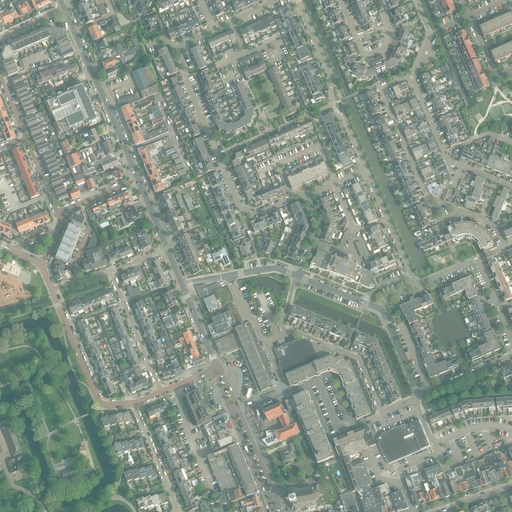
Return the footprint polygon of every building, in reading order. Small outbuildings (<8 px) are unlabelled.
[(40,0),(39,1),(40,3),(35,5),(33,0),(27,0),(32,10),(37,8),(42,6),(46,5),(50,3),(51,2),(49,0),(40,0)] [(132,0),(128,2),(130,7),(134,6),(136,5),(137,7),(140,14),(146,11),(143,4),(142,1),(143,1),(142,0),(131,0),(132,0)] [(165,0),(163,0),(160,1),(164,10),(169,7),(165,0)] [(236,0),(237,1),(241,9),(246,7),(242,0),(236,0)] [(324,9),(325,12),(332,9),(331,7),(336,4),(335,2),(334,2),(332,0),(331,0),(323,4),(325,9),(324,9)] [(398,3),(396,0),(387,4),(384,6),(386,11),(398,6),(397,4),(398,3)] [(451,0),(449,0),(439,5),(441,10),(452,5),(451,3),(452,3),(451,0)] [(27,1),(22,4),(21,4),(26,13),(28,13),(30,13),(31,12),(32,11),(28,3),(27,3),(27,1)] [(158,12),(164,10),(160,1),(155,4),(158,12)] [(235,12),(241,9),(237,1),(232,3),(235,12)] [(24,14),(26,13),(21,4),(22,4),(21,2),(17,3),(19,7),(17,8),(21,16),(22,16),(24,16),(24,14)] [(224,7),(221,2),(211,7),(213,12),(222,8),(224,7)] [(11,11),(9,12),(13,20),(18,17),(11,3),(8,5),(11,11)] [(355,10),(355,12),(364,8),(362,3),(352,7),(353,11),(355,10)] [(78,7),(81,13),(89,10),(87,4),(78,7)] [(279,9),(282,17),(290,13),(288,8),(290,8),(288,5),(279,9)] [(452,5),(441,10),(444,16),(449,13),(449,14),(453,13),(452,12),(455,10),(454,7),(453,7),(452,5)] [(393,17),(394,20),(405,15),(402,8),(401,7),(394,10),(395,12),(391,15),(392,17),(393,17)] [(3,11),(8,22),(9,23),(14,21),(13,20),(9,12),(8,8),(3,11)] [(224,13),(222,8),(213,12),(216,17),(224,13)] [(355,14),(356,18),(366,13),(364,8),(355,12),(356,14),(355,14)] [(328,15),(330,20),(340,16),(339,13),(340,13),(338,10),(334,12),(332,9),(325,12),(327,15),(328,15)] [(81,13),(83,19),(91,15),(89,10),(81,13)] [(0,17),(3,23),(3,24),(8,22),(3,11),(0,12),(0,17)] [(155,29),(153,23),(158,21),(154,12),(146,15),(148,19),(143,21),(145,26),(146,26),(148,32),(155,29)] [(359,21),(360,22),(369,18),(370,18),(371,17),(368,12),(366,13),(356,18),(358,21),(359,21)] [(485,24),(479,27),(484,37),(490,35),(491,37),(495,35),(494,33),(506,27),(507,30),(511,27),(511,25),(511,24),(511,12),(506,15),(505,13),(500,15),(501,17),(490,22),(489,20),(484,22),(485,24)] [(282,17),(284,22),(293,18),(290,13),(282,17)] [(94,21),(91,15),(83,19),(86,25),(94,21)] [(400,23),(401,26),(408,23),(405,15),(394,20),(395,22),(394,23),(395,26),(400,23)] [(272,16),(267,19),(270,28),(272,27),(272,28),(276,26),(272,16)] [(331,26),(333,29),(340,26),(338,23),(343,21),(342,18),(341,19),(340,16),(330,20),(332,25),(331,26)] [(362,25),(363,27),(373,23),(375,22),(372,17),(370,18),(369,18),(360,22),(361,26),(362,25)] [(294,20),(293,18),(284,22),(287,28),(297,23),(295,19),(294,20)] [(197,19),(192,21),(196,29),(201,27),(197,19)] [(269,28),(270,28),(267,19),(261,21),(265,31),(269,29),(269,28)] [(192,21),(187,23),(191,31),(196,29),(192,21)] [(262,32),(265,31),(261,21),(256,23),(260,32),(261,32),(262,32)] [(187,23),(182,25),(186,33),(191,31),(187,23)] [(258,33),(260,32),(256,23),(251,26),(255,35),(259,34),(258,33)] [(298,27),(297,23),(287,28),(289,33),(298,29),(297,28),(298,27)] [(374,24),(373,23),(363,27),(365,31),(366,30),(367,32),(371,30),(372,31),(378,28),(377,25),(375,24),(374,24)] [(401,33),(400,36),(410,40),(412,34),(409,33),(411,29),(408,23),(401,26),(403,29),(402,31),(401,30),(400,33),(401,33)] [(182,25),(177,27),(181,35),(186,33),(182,25)] [(88,30),(91,37),(100,33),(99,30),(98,30),(96,26),(88,30)] [(251,37),(255,35),(251,26),(245,28),(249,37),(251,36),(251,37)] [(335,31),(337,37),(347,32),(346,30),(347,29),(346,26),(341,29),(340,26),(333,29),(334,32),(335,31)] [(177,27),(172,29),(176,38),(181,35),(177,27)] [(3,53),(2,56),(4,62),(3,63),(8,77),(18,73),(12,59),(12,57),(17,59),(18,57),(13,55),(14,54),(51,38),(52,39),(50,43),(53,44),(55,40),(56,40),(64,59),(73,55),(65,37),(64,37),(61,31),(58,30),(56,29),(53,28),(47,30),(46,29),(10,44),(11,46),(5,48),(4,51),(3,53)] [(247,38),(249,37),(245,28),(240,30),(244,40),(248,38),(247,38)] [(171,40),(176,38),(172,29),(167,32),(171,40)] [(289,33),(291,39),(300,35),(298,29),(289,33)] [(227,33),(230,40),(231,42),(236,39),(232,30),(227,33)] [(454,32),(452,34),(455,42),(466,37),(465,35),(466,34),(465,31),(462,32),(461,32),(458,33),(458,34),(456,35),(454,32)] [(103,32),(100,33),(91,37),(92,38),(91,38),(92,40),(93,40),(93,41),(101,38),(101,36),(104,34),(103,32)] [(339,42),(340,45),(347,42),(346,40),(350,37),(349,35),(348,35),(347,32),(337,37),(340,42),(339,42)] [(225,42),(222,35),(217,37),(220,44),(225,42)] [(301,37),(300,35),(291,39),(294,44),(304,40),(302,36),(301,37)] [(401,43),(400,46),(407,49),(409,46),(407,45),(410,40),(400,36),(399,39),(398,39),(396,41),(401,43)] [(466,37),(455,42),(457,47),(458,47),(470,42),(468,38),(467,39),(466,37)] [(215,46),(212,39),(207,41),(210,48),(215,46)] [(511,39),(511,40),(511,42),(501,47),(500,45),(495,47),(496,49),(490,52),(495,63),(501,60),(502,62),(507,60),(506,58),(511,55),(511,39)] [(97,51),(108,46),(107,43),(105,44),(103,40),(94,44),(94,45),(94,47),(95,47),(95,48),(96,47),(97,51)] [(305,44),(304,40),(294,44),(296,50),(298,49),(305,46),(304,44),(305,44)] [(348,45),(347,42),(340,45),(341,48),(342,48),(345,53),(354,49),(353,46),(354,46),(353,43),(348,45)] [(470,42),(458,47),(460,52),(471,47),(470,45),(471,45),(470,42)] [(193,55),(200,52),(202,51),(200,46),(191,50),(193,55)] [(296,50),(299,55),(307,51),(305,46),(298,49),(296,50)] [(394,50),(393,53),(403,57),(405,52),(406,52),(407,49),(400,46),(399,49),(394,47),(393,50),(394,50)] [(471,47),(460,52),(462,57),(474,52),(473,49),(472,49),(471,47)] [(126,62),(142,55),(139,48),(123,55),(126,62)] [(162,56),(169,53),(166,48),(157,51),(160,57),(162,56)] [(102,61),(111,56),(108,49),(97,54),(99,57),(100,57),(102,61)] [(355,52),(354,49),(345,53),(346,57),(344,58),(344,60),(346,64),(353,61),(356,60),(354,55),(358,54),(356,51),(355,52)] [(309,56),(307,51),(299,55),(302,63),(312,59),(311,56),(309,56)] [(474,52),(462,57),(465,63),(475,58),(474,56),(475,55),(474,53),(474,52)] [(390,60),(388,61),(391,68),(396,66),(398,61),(401,62),(403,57),(393,53),(392,56),(391,55),(390,58),(391,59),(390,60)] [(379,58),(377,59),(381,69),(386,67),(388,70),(391,68),(388,61),(385,63),(382,56),(379,57),(379,58)] [(109,60),(102,63),(102,64),(105,71),(112,67),(114,66),(115,64),(113,60),(111,59),(109,60)] [(374,67),(371,69),(374,76),(377,74),(376,71),(381,69),(377,59),(374,60),(374,59),(371,61),(374,67)] [(65,67),(64,65),(68,75),(78,71),(74,60),(69,62),(70,66),(65,67)] [(476,60),(466,65),(468,71),(480,65),(479,64),(478,62),(477,63),(476,60)] [(204,61),(197,64),(199,70),(206,67),(204,61)] [(263,61),(257,63),(258,65),(261,72),(267,70),(263,61)] [(354,64),(353,61),(346,64),(348,70),(353,72),(352,75),(357,77),(361,67),(358,66),(359,65),(356,64),(356,65),(354,64)] [(173,62),(166,65),(168,70),(175,67),(173,62)] [(299,66),(302,74),(311,70),(309,65),(310,65),(309,62),(299,66)] [(64,65),(59,67),(63,77),(68,75),(64,65)] [(480,65),(468,71),(470,76),(481,71),(480,69),(481,68),(480,67),(480,65)] [(122,106),(122,108),(132,104),(147,98),(153,95),(160,93),(149,66),(142,69),(141,67),(132,71),(140,92),(130,96),(130,97),(118,101),(120,107),(122,106)] [(59,67),(54,69),(58,78),(63,77),(59,67)] [(175,67),(168,70),(170,76),(177,73),(175,67)] [(248,67),(242,70),(246,78),(252,76),(249,69),(248,67)] [(270,76),(277,73),(279,73),(277,67),(268,71),(270,76)] [(364,68),(361,67),(357,77),(363,79),(364,76),(368,78),(374,76),(371,69),(368,70),(367,69),(367,68),(364,67),(364,68)] [(198,75),(200,80),(208,76),(209,77),(212,76),(211,74),(208,75),(206,72),(208,71),(207,68),(201,71),(202,73),(198,75)] [(54,69),(49,71),(53,80),(58,78),(54,69)] [(116,75),(119,74),(118,70),(115,71),(114,69),(106,73),(108,79),(112,77),(114,78),(116,77),(116,76),(117,76),(116,75)] [(312,72),(311,70),(302,74),(305,79),(315,75),(313,71),(312,72)] [(49,71),(44,72),(47,82),(53,80),(49,71)] [(481,71),(470,76),(473,81),(485,76),(484,74),(483,72),(482,73),(481,71)] [(428,73),(420,76),(421,78),(421,79),(422,82),(431,78),(431,79),(433,78),(432,76),(431,72),(428,73)] [(40,84),(43,83),(40,74),(32,77),(36,88),(41,86),(40,84)] [(316,79),(315,75),(305,79),(307,85),(316,81),(315,79),(316,79)] [(431,78),(422,82),(424,85),(425,87),(435,82),(434,78),(436,77),(435,75),(432,76),(433,78),(431,79),(431,78)] [(169,85),(166,86),(167,88),(170,87),(170,86),(178,83),(176,78),(175,78),(174,76),(167,79),(169,85)] [(200,80),(202,84),(210,81),(209,77),(208,76),(200,80)] [(485,76),(473,81),(475,86),(486,81),(485,79),(486,79),(485,77),(485,76)] [(12,81),(14,85),(23,81),(21,77),(12,81)] [(14,85),(15,90),(25,86),(23,81),(14,85)] [(202,84),(204,89),(212,86),(213,87),(216,86),(215,84),(212,85),(210,81),(202,84)] [(316,83),(316,81),(307,85),(310,90),(319,86),(318,82),(316,83)] [(486,81),(475,86),(477,92),(482,89),(483,90),(486,89),(486,88),(489,86),(488,83),(487,83),(486,81)] [(48,101),(44,102),(50,115),(52,114),(56,123),(54,124),(56,130),(59,136),(63,134),(63,136),(67,135),(66,133),(69,132),(70,133),(76,130),(76,129),(82,126),(83,127),(87,126),(86,126),(89,125),(89,127),(97,123),(96,123),(101,121),(99,117),(100,116),(97,110),(96,110),(94,106),(93,107),(89,98),(90,97),(89,93),(90,93),(87,86),(85,87),(83,82),(79,84),(80,84),(73,87),(73,89),(71,90),(71,89),(67,91),(68,92),(61,95),(61,93),(54,96),(55,98),(51,99),(51,98),(47,99),(48,101)] [(435,82),(425,87),(426,88),(425,88),(427,92),(435,88),(435,89),(438,88),(437,86),(435,82)] [(170,86),(170,87),(172,91),(180,87),(178,83),(170,86)] [(400,85),(397,86),(402,98),(407,96),(405,90),(408,89),(410,88),(410,86),(407,87),(405,83),(402,84),(400,85)] [(232,88),(234,93),(244,89),(242,84),(232,88)] [(15,90),(17,94),(27,90),(25,86),(15,90)] [(214,91),(213,87),(212,86),(204,89),(206,94),(211,92),(214,91)] [(321,90),(319,86),(310,90),(312,96),(320,92),(320,90),(321,90)] [(398,100),(402,98),(397,86),(395,87),(392,88),(393,88),(389,90),(391,94),(389,95),(389,97),(392,96),(395,94),(398,100)] [(173,95),(170,96),(171,98),(174,97),(174,96),(182,92),(180,87),(172,91),(173,95)] [(435,88),(427,92),(428,95),(429,96),(437,93),(439,92),(438,88),(435,89),(435,88)] [(236,97),(234,97),(235,99),(238,98),(238,97),(246,94),(244,89),(234,93),(236,97)] [(17,94),(19,99),(29,95),(27,90),(17,94)] [(174,96),(174,97),(176,100),(184,97),(182,92),(174,96)] [(213,95),(211,92),(206,94),(203,95),(205,100),(213,96),(213,98),(216,96),(215,94),(213,95)] [(323,97),(320,92),(312,96),(315,104),(321,101),(320,98),(323,97)] [(363,95),(366,101),(379,95),(378,93),(373,95),(372,92),(363,95)] [(437,93),(429,96),(430,98),(431,102),(439,98),(440,99),(442,98),(441,96),(439,92),(437,93)] [(238,98),(240,102),(248,98),(246,94),(238,97),(238,98)] [(19,99),(21,103),(30,99),(29,95),(19,99)] [(380,97),(379,95),(366,101),(365,101),(365,102),(365,103),(366,105),(367,105),(367,106),(368,106),(377,102),(375,99),(380,97)] [(410,101),(405,103),(407,108),(418,103),(417,101),(418,101),(417,98),(416,98),(415,95),(411,97),(410,95),(408,95),(409,98),(410,101)] [(205,100),(207,105),(215,101),(213,98),(213,96),(205,100)] [(177,104),(174,105),(175,107),(178,106),(178,105),(186,101),(184,97),(176,100),(177,104)] [(439,98),(431,102),(432,105),(433,105),(433,106),(441,103),(444,102),(446,101),(444,97),(442,98),(440,99),(439,98)] [(250,103),(248,98),(240,102),(241,106),(242,107),(250,103)] [(21,103),(23,108),(32,104),(30,99),(21,103)] [(207,105),(209,109),(217,106),(217,107),(220,106),(219,104),(217,100),(215,101),(207,105)] [(395,111),(396,113),(407,108),(405,103),(399,106),(398,102),(397,100),(395,101),(396,104),(392,105),(394,108),(393,109),(394,111),(395,111)] [(178,106),(180,110),(188,106),(186,101),(178,105),(178,106)] [(378,106),(377,102),(368,106),(370,111),(383,106),(382,104),(378,106)] [(441,103),(433,106),(434,108),(435,111),(444,108),(444,109),(446,108),(445,106),(444,102),(441,103)] [(241,106),(238,107),(239,109),(242,108),(244,111),(252,108),(250,103),(242,107),(241,106)] [(419,106),(418,103),(407,108),(409,113),(414,111),(416,114),(417,116),(419,115),(418,113),(422,111),(420,108),(421,108),(420,105),(419,106)] [(23,108),(25,112),(34,108),(32,104),(23,108)] [(121,108),(123,114),(134,109),(132,104),(122,108),(121,108)] [(157,106),(155,107),(148,109),(151,116),(154,114),(160,112),(158,105),(157,106)] [(179,114),(178,114),(179,117),(182,115),(182,114),(190,111),(188,106),(180,110),(178,110),(179,114)] [(209,109),(211,114),(219,111),(217,107),(217,106),(209,109)] [(244,111),(245,114),(252,111),(252,110),(256,108),(255,106),(252,108),(244,111)] [(384,107),(383,106),(370,111),(373,117),(381,113),(380,109),(384,107)] [(294,107),(292,108),(285,111),(287,116),(296,112),(294,107)] [(36,112),(34,108),(25,112),(26,116),(36,112)] [(403,119),(404,122),(406,121),(405,119),(404,115),(409,113),(407,108),(396,113),(397,116),(396,116),(397,118),(398,118),(399,121),(403,119)] [(444,108),(435,111),(437,115),(437,114),(438,116),(446,113),(448,112),(446,108),(444,109),(444,108)] [(123,114),(125,119),(137,114),(134,109),(123,114)] [(182,114),(182,115),(184,119),(192,116),(190,111),(182,114)] [(211,114),(213,119),(221,115),(221,116),(224,115),(223,113),(220,114),(219,111),(211,114)] [(320,115),(324,123),(332,119),(330,114),(327,115),(326,112),(320,115)] [(125,119),(127,125),(139,120),(142,119),(141,116),(138,117),(137,114),(125,119)] [(34,115),(27,118),(25,119),(27,124),(36,120),(34,115)] [(213,119),(215,123),(223,120),(221,116),(221,115),(213,119)] [(234,115),(233,116),(239,129),(244,127),(240,119),(237,121),(234,115)] [(374,119),(376,124),(389,119),(388,117),(384,119),(382,115),(374,119)] [(420,118),(419,115),(417,116),(418,119),(419,122),(414,124),(416,129),(427,124),(426,122),(427,122),(426,119),(425,119),(424,116),(420,118)] [(439,119),(441,124),(448,121),(449,122),(451,121),(450,119),(448,115),(439,119)] [(185,123),(182,124),(183,126),(186,125),(186,124),(194,120),(192,116),(184,119),(185,123)] [(235,122),(231,123),(234,131),(239,129),(233,116),(232,116),(235,122)] [(164,122),(162,117),(150,121),(152,126),(159,124),(164,122)] [(0,121),(0,126),(1,126),(10,123),(8,118),(0,121)] [(324,123),(326,128),(334,124),(332,119),(324,123)] [(390,121),(389,119),(376,124),(378,130),(387,126),(386,122),(390,121)] [(27,124),(28,128),(38,124),(36,120),(27,124)] [(127,125),(130,130),(138,126),(141,125),(139,120),(127,125)] [(186,124),(186,125),(188,128),(196,125),(194,120),(186,124)] [(310,120),(305,123),(309,131),(313,129),(310,120)] [(404,132),(405,134),(416,129),(414,124),(409,127),(407,124),(406,121),(404,122),(405,124),(401,126),(403,129),(402,130),(403,132),(404,132)] [(10,123),(1,126),(2,131),(12,127),(10,123)] [(236,135),(234,131),(231,123),(228,125),(231,132),(232,131),(234,136),(236,135)] [(309,133),(309,131),(305,123),(300,125),(305,135),(309,133)] [(28,128),(29,130),(30,132),(40,129),(38,124),(28,128)] [(335,126),(334,124),(326,128),(328,134),(338,129),(337,125),(335,126)] [(428,127),(427,124),(416,129),(418,134),(424,131),(425,135),(426,137),(428,136),(427,134),(431,132),(429,129),(430,129),(429,126),(428,127)] [(189,132),(186,133),(187,135),(190,134),(190,133),(198,130),(196,125),(188,128),(189,132)] [(300,137),(305,135),(300,125),(295,127),(299,135),(300,137)] [(130,130),(132,135),(145,129),(144,127),(142,128),(139,129),(138,126),(130,130)] [(389,129),(387,126),(378,130),(381,135),(394,129),(393,127),(389,129)] [(2,131),(1,131),(3,136),(4,136),(13,132),(12,127),(2,131)] [(294,137),(299,135),(295,127),(291,129),(294,137)] [(30,132),(31,135),(32,137),(42,133),(40,129),(30,132)] [(146,132),(145,129),(132,135),(134,140),(142,137),(141,134),(146,132)] [(291,129),(286,131),(290,139),(294,137),(291,129)] [(340,133),(338,129),(328,134),(331,139),(339,135),(338,134),(340,133)] [(394,131),(394,129),(381,135),(383,140),(391,136),(390,133),(394,131)] [(412,140),(413,143),(415,142),(414,139),(413,136),(418,134),(416,129),(405,134),(406,137),(405,137),(406,139),(407,139),(408,142),(412,140)] [(82,140),(83,141),(97,136),(94,130),(87,133),(83,135),(83,136),(83,137),(84,138),(85,138),(82,140)] [(200,134),(198,130),(190,133),(190,134),(192,138),(200,134)] [(163,134),(162,131),(160,132),(160,131),(157,132),(157,131),(142,137),(134,140),(134,141),(136,145),(137,145),(163,134)] [(286,131),(281,133),(285,141),(290,139),(286,131)] [(13,132),(4,136),(6,141),(15,137),(13,132)] [(32,137),(34,141),(43,137),(42,135),(44,134),(43,132),(42,133),(32,137)] [(281,133),(277,135),(280,143),(285,141),(281,133)] [(277,135),(272,137),(276,145),(280,143),(277,135)] [(331,139),(333,145),(342,141),(339,135),(331,139)] [(99,141),(97,136),(83,141),(84,143),(88,142),(90,145),(99,141)] [(385,145),(398,140),(397,138),(393,140),(391,136),(383,140),(383,141),(382,142),(382,143),(383,144),(384,145),(385,145)] [(429,139),(428,136),(426,137),(427,140),(429,143),(423,145),(425,150),(436,145),(435,143),(436,143),(435,140),(434,140),(433,137),(429,139)] [(36,146),(45,142),(47,141),(46,139),(44,140),(43,137),(34,141),(36,146)] [(140,156),(141,156),(153,151),(163,147),(172,143),(169,137),(139,150),(138,152),(140,156)] [(271,148),(276,145),(272,137),(267,139),(271,148)] [(192,142),(194,147),(204,143),(202,140),(201,140),(200,138),(192,142)] [(458,144),(457,140),(456,139),(449,142),(451,147),(458,144)] [(266,140),(261,142),(264,150),(265,150),(269,148),(266,140)] [(399,141),(398,140),(385,145),(387,151),(396,147),(395,143),(399,141)] [(342,143),(342,141),(333,145),(335,150),(345,146),(344,142),(342,143)] [(36,146),(38,150),(47,146),(45,142),(36,146)] [(101,143),(97,144),(99,147),(98,148),(99,151),(101,150),(102,151),(110,148),(108,142),(101,144),(101,143)] [(264,153),(264,154),(266,153),(265,150),(264,150),(261,142),(256,144),(260,154),(264,153)] [(413,153),(414,155),(425,150),(423,145),(418,148),(416,144),(415,142),(413,143),(414,145),(410,147),(412,150),(411,150),(412,153),(413,153)] [(163,147),(165,152),(174,148),(172,143),(163,147)] [(205,146),(204,143),(194,147),(197,152),(205,149),(204,147),(205,146)] [(256,144),(251,146),(255,154),(256,154),(257,156),(260,154),(256,144)] [(438,148),(436,145),(425,150),(427,155),(433,152),(434,156),(435,158),(437,157),(436,155),(440,153),(439,150),(438,147),(438,148)] [(49,151),(47,146),(38,150),(39,155),(49,151)] [(251,146),(247,148),(251,159),(252,161),(256,159),(255,158),(257,157),(257,156),(256,154),(255,154),(251,146)] [(347,150),(345,146),(335,150),(338,156),(346,152),(346,150),(347,150)] [(398,150),(396,147),(387,151),(390,156),(403,150),(402,148),(398,150)] [(464,158),(466,159),(470,150),(464,147),(461,149),(460,150),(460,151),(461,152),(462,153),(463,153),(461,157),(464,158)] [(12,151),(14,156),(22,153),(20,148),(12,151)] [(99,151),(100,154),(103,159),(104,158),(105,158),(105,157),(113,154),(110,148),(102,151),(101,150),(99,151)] [(167,157),(171,156),(176,153),(174,148),(165,152),(167,157)] [(242,150),(242,151),(245,156),(244,156),(245,159),(246,161),(251,159),(247,148),(242,150)] [(206,151),(205,149),(197,152),(199,157),(208,154),(207,150),(206,151)] [(476,149),(475,152),(471,161),(474,163),(474,162),(476,163),(481,151),(476,149)] [(403,152),(403,150),(390,156),(392,161),(401,157),(399,154),(403,152)] [(421,161),(422,164),(424,163),(423,160),(422,157),(427,155),(425,150),(414,155),(415,157),(414,158),(415,160),(416,160),(417,163),(421,161)] [(469,160),(471,161),(475,152),(470,150),(466,159),(469,160)] [(155,156),(153,151),(141,156),(143,161),(155,156)] [(235,157),(235,159),(237,160),(244,156),(245,156),(242,151),(234,155),(235,157)] [(479,165),(481,166),(486,154),(481,151),(476,163),(479,164),(479,165)] [(42,156),(44,160),(54,156),(52,152),(42,156)] [(338,156),(340,161),(349,157),(346,152),(338,156)] [(22,153),(14,156),(16,161),(24,157),(22,153)] [(70,154),(65,156),(65,157),(66,158),(66,159),(70,169),(76,184),(77,186),(77,185),(79,186),(85,184),(85,182),(86,182),(90,192),(96,189),(95,186),(97,185),(94,178),(93,179),(91,174),(97,172),(96,171),(95,167),(88,170),(86,165),(82,167),(81,164),(83,163),(81,158),(79,159),(77,154),(71,156),(71,155),(70,154)] [(209,157),(208,154),(199,157),(201,163),(209,159),(209,157)] [(484,166),(486,167),(491,156),(486,154),(481,166),(484,167),(484,166)] [(44,160),(46,165),(56,161),(54,156),(44,160)] [(156,159),(155,156),(143,161),(145,166),(156,162),(157,161),(156,159)] [(501,160),(491,156),(486,167),(510,177),(511,171),(511,164),(504,161),(506,158),(506,157),(505,157),(505,156),(504,156),(503,156),(503,157),(501,160)] [(26,162),(24,157),(16,161),(18,165),(26,162)] [(351,162),(349,157),(340,161),(341,163),(339,164),(338,165),(339,167),(340,168),(343,167),(344,169),(353,165),(352,162),(351,162)] [(438,160),(437,157),(435,158),(436,161),(438,164),(432,166),(434,171),(446,166),(445,164),(445,163),(444,161),(442,158),(438,160)] [(102,164),(95,167),(96,171),(98,170),(100,173),(105,171),(118,166),(115,159),(102,164)] [(210,161),(209,159),(201,163),(203,168),(212,164),(211,161),(210,161)] [(232,162),(235,169),(235,170),(240,167),(237,160),(235,159),(234,161),(232,162)] [(393,164),(395,169),(408,163),(408,162),(403,163),(402,160),(393,164)] [(46,165),(48,169),(57,165),(56,161),(46,165)] [(26,162),(18,165),(20,170),(28,167),(26,162)] [(157,164),(156,162),(145,166),(144,166),(147,172),(158,167),(157,165),(157,164)] [(291,177),(291,176),(287,178),(292,189),(329,174),(324,162),(319,164),(320,165),(319,166),(317,162),(315,162),(317,166),(310,170),(309,168),(301,172),(302,173),(294,176),(292,172),(291,173),(293,177),(291,177)] [(409,165),(408,163),(395,169),(398,174),(407,170),(405,167),(409,165)] [(422,174),(423,176),(434,171),(432,166),(427,169),(425,165),(424,163),(422,164),(423,166),(419,168),(421,171),(420,171),(421,174),(422,174)] [(214,167),(212,164),(203,168),(206,173),(214,170),(213,168),(214,167)] [(48,169),(50,174),(59,170),(57,165),(48,169)] [(246,170),(244,166),(244,165),(242,166),(240,167),(235,170),(235,169),(234,170),(236,175),(246,170)] [(447,168),(446,166),(434,171),(436,176),(442,173),(443,176),(444,179),(446,178),(445,176),(449,174),(448,171),(448,170),(447,168)] [(28,167),(20,170),(21,175),(30,172),(28,167)] [(159,169),(158,167),(147,172),(149,177),(161,172),(159,169)] [(61,174),(59,170),(50,174),(51,178),(59,175),(61,174)] [(236,175),(238,179),(249,175),(247,170),(246,170),(236,175)] [(408,174),(407,170),(398,174),(400,180),(413,174),(412,172),(408,174)] [(110,176),(109,177),(111,180),(109,181),(110,183),(123,178),(120,171),(114,173),(114,172),(111,173),(112,175),(110,176)] [(431,178),(436,176),(434,171),(423,176),(424,178),(423,179),(425,181),(426,184),(430,182),(431,185),(433,184),(432,181),(431,178)] [(30,172),(21,175),(23,180),(32,176),(30,172)] [(162,175),(161,172),(149,177),(151,182),(163,177),(162,175)] [(209,180),(210,183),(219,179),(218,177),(219,176),(217,172),(207,177),(208,181),(209,180)] [(402,184),(402,185),(411,181),(409,178),(414,176),(413,174),(400,180),(399,181),(399,182),(400,183),(401,184),(402,185),(402,184)] [(49,179),(51,183),(61,179),(59,175),(51,178),(49,179)] [(238,179),(240,184),(251,179),(249,175),(238,179)] [(32,176),(23,180),(25,185),(34,181),(32,176)] [(165,182),(163,177),(151,182),(153,187),(165,182)] [(477,177),(475,182),(483,185),(485,180),(477,177)] [(196,178),(191,180),(183,183),(185,188),(198,183),(197,181),(196,178)] [(51,183),(53,188),(63,184),(61,179),(51,183)] [(172,179),(165,182),(153,187),(155,192),(156,192),(167,188),(166,186),(167,186),(167,184),(173,181),(172,179)] [(220,182),(219,179),(210,183),(211,185),(210,186),(212,190),(223,185),(221,181),(220,182)] [(252,183),(251,179),(240,184),(242,189),(250,185),(252,184),(252,183)] [(34,181),(25,185),(27,189),(35,186),(34,181)] [(412,184),(411,181),(402,185),(405,190),(418,184),(417,182),(412,184)] [(280,185),(279,182),(277,183),(277,184),(278,186),(279,185),(282,193),(287,191),(284,183),(280,185)] [(352,186),(355,194),(365,190),(362,185),(363,185),(362,182),(352,186)] [(475,182),(473,187),(481,190),(483,185),(475,182)] [(55,192),(64,188),(67,187),(65,183),(63,184),(53,188),(55,192)] [(278,195),(282,193),(279,185),(278,186),(277,184),(274,186),(278,195)] [(418,186),(418,184),(405,190),(407,195),(416,191),(414,188),(418,186)] [(438,196),(441,197),(445,186),(441,184),(438,189),(435,188),(432,187),(432,189),(434,190),(433,194),(436,195),(436,196),(438,197),(438,196)] [(224,189),(223,185),(212,190),(214,194),(215,193),(216,196),(224,192),(223,190),(224,189)] [(244,193),(245,193),(250,191),(252,190),(250,185),(242,189),(244,193)] [(35,186),(27,189),(29,194),(37,191),(35,186)] [(75,189),(69,192),(72,199),(80,195),(78,188),(77,186),(74,187),(75,189)] [(267,187),(268,187),(269,190),(270,189),(273,197),(278,195),(274,186),(270,187),(269,186),(267,187)] [(450,187),(445,186),(441,197),(443,198),(443,199),(445,200),(446,199),(449,200),(450,196),(453,197),(454,196),(451,195),(451,194),(448,193),(450,187)] [(264,189),(265,191),(268,199),(273,197),(270,189),(269,190),(268,187),(264,189)] [(471,192),(473,193),(481,196),(484,191),(481,190),(473,187),(471,192)] [(55,192),(57,197),(66,193),(64,188),(55,192)] [(504,188),(500,198),(505,200),(509,190),(504,188)] [(355,197),(356,200),(367,195),(365,190),(355,194),(356,196),(355,197)] [(37,191),(29,194),(31,199),(39,195),(37,191)] [(251,200),(252,201),(253,198),(250,191),(245,193),(248,201),(251,200)] [(264,201),(268,199),(265,191),(260,193),(261,195),(264,201)] [(417,195),(416,191),(407,195),(409,200),(422,195),(421,193),(417,195)] [(125,193),(122,195),(124,201),(123,202),(124,203),(123,203),(124,206),(134,203),(131,196),(131,195),(130,193),(129,193),(128,193),(128,192),(125,193)] [(225,195),(224,192),(216,196),(217,198),(216,199),(218,203),(228,198),(226,194),(225,195)] [(68,197),(66,193),(57,197),(58,201),(62,200),(63,203),(65,202),(64,199),(68,197)] [(473,193),(471,197),(471,198),(477,200),(479,201),(481,196),(473,193)] [(159,202),(160,204),(170,200),(167,194),(159,198),(160,201),(159,202)] [(122,195),(106,201),(107,202),(108,205),(111,213),(113,213),(116,211),(118,211),(117,207),(122,205),(121,203),(123,202),(124,201),(122,195)] [(188,195),(183,197),(190,211),(194,209),(188,195)] [(265,204),(264,201),(261,195),(253,198),(252,201),(254,202),(255,204),(261,201),(262,202),(261,203),(262,205),(265,204)] [(359,204),(360,204),(369,200),(367,195),(356,200),(358,205),(359,204)] [(422,195),(409,200),(407,201),(409,207),(420,202),(419,199),(423,197),(422,195)] [(469,196),(467,202),(475,205),(477,200),(471,198),(471,197),(469,196)] [(497,196),(495,202),(503,205),(505,200),(500,198),(497,196)] [(316,201),(318,207),(328,203),(325,197),(316,201)] [(230,202),(228,198),(218,203),(219,207),(220,206),(221,209),(230,205),(229,203),(230,202)] [(162,206),(164,210),(172,206),(170,200),(160,204),(161,206),(162,206)] [(360,204),(362,209),(371,205),(369,200),(360,204)] [(103,202),(97,205),(101,214),(105,212),(104,210),(106,209),(105,207),(108,205),(107,202),(104,204),(103,202)] [(289,206),(291,211),(301,207),(298,202),(289,206)] [(473,210),(475,205),(467,202),(465,207),(473,210)] [(506,206),(503,205),(495,202),(493,207),(496,208),(501,210),(504,211),(506,206)] [(318,207),(320,212),(330,208),(328,203),(318,207)] [(413,208),(415,214),(428,208),(427,206),(423,208),(421,204),(413,208)] [(97,205),(91,207),(94,214),(95,213),(97,216),(98,219),(102,217),(101,214),(97,205)] [(231,207),(230,205),(221,209),(222,211),(221,211),(223,216),(234,211),(232,207),(231,207)] [(362,209),(364,214),(373,210),(371,205),(362,209)] [(164,214),(165,216),(175,212),(172,206),(164,210),(165,213),(164,214)] [(116,211),(113,213),(114,216),(121,213),(122,217),(124,219),(122,220),(125,227),(129,226),(128,224),(133,222),(132,220),(138,218),(137,218),(138,217),(139,216),(138,213),(137,213),(136,213),(133,207),(126,210),(125,208),(121,210),(118,211),(116,211)] [(291,211),(293,216),(303,212),(301,207),(291,211)] [(320,212),(322,217),(332,212),(330,208),(320,212)] [(429,210),(428,208),(415,214),(417,219),(426,215),(424,212),(429,210)] [(497,220),(501,210),(496,208),(492,218),(497,220)] [(364,214),(366,219),(375,215),(373,210),(364,214)] [(41,213),(45,223),(50,221),(46,211),(41,213)] [(57,254),(55,259),(69,264),(70,260),(68,260),(81,230),(82,231),(84,227),(82,226),(85,219),(83,218),(84,217),(82,211),(73,214),(72,218),(73,219),(69,228),(68,228),(57,254)] [(167,218),(169,222),(177,218),(176,216),(178,215),(177,211),(175,212),(165,216),(166,219),(167,218)] [(235,215),(234,211),(223,216),(225,220),(226,219),(227,221),(235,218),(234,216),(235,215)] [(272,214),(270,215),(273,224),(276,223),(276,224),(281,222),(279,219),(281,219),(278,211),(272,213),(272,214)] [(40,212),(35,214),(40,225),(45,223),(41,213),(40,212)] [(293,216),(295,221),(305,217),(303,212),(293,216)] [(322,217),(325,221),(334,217),(332,212),(322,217)] [(35,214),(30,216),(31,218),(35,227),(37,226),(40,225),(35,214)] [(267,215),(263,217),(265,223),(267,227),(272,226),(271,225),(273,224),(270,215),(268,216),(267,215)] [(375,215),(366,219),(365,220),(367,225),(378,220),(375,215)] [(427,218),(426,215),(417,219),(417,220),(417,221),(417,223),(418,223),(419,224),(432,218),(432,216),(427,218)] [(259,220),(257,221),(259,225),(261,229),(263,228),(263,229),(267,227),(265,223),(263,217),(259,219),(259,220)] [(295,221),(297,226),(309,226),(305,217),(295,221)] [(325,221),(326,225),(335,228),(337,224),(334,217),(325,221)] [(26,220),(29,229),(35,227),(31,218),(26,220)] [(170,228),(179,224),(180,224),(177,218),(169,222),(170,225),(169,226),(170,228)] [(236,220),(235,218),(227,221),(228,224),(227,224),(228,228),(239,224),(237,220),(236,220)] [(433,220),(432,218),(419,224),(422,229),(430,226),(429,222),(433,220)] [(26,219),(20,221),(25,231),(29,229),(26,220),(26,219)] [(17,227),(14,228),(14,235),(16,234),(19,233),(25,231),(20,221),(15,223),(17,227)] [(254,221),(250,222),(254,233),(259,231),(258,230),(261,229),(259,225),(257,221),(255,222),(254,221)] [(183,233),(190,230),(189,227),(184,229),(182,223),(180,224),(179,224),(170,228),(171,230),(172,230),(174,233),(182,230),(183,233)] [(482,228),(479,226),(478,225),(479,225),(479,224),(478,223),(477,223),(476,224),(472,223),(467,223),(463,223),(458,224),(454,225),(447,228),(452,240),(459,237),(462,236),(466,236),(469,236),(472,237),(475,239),(478,241),(480,244),(481,246),(484,254),(497,249),(494,241),(492,237),(489,234),(486,230),(482,228)] [(7,224),(3,233),(8,235),(9,233),(14,235),(14,228),(11,227),(12,226),(7,224)] [(241,228),(239,224),(228,228),(230,233),(231,232),(232,234),(241,231),(240,229),(241,228)] [(326,225),(324,230),(333,233),(335,228),(326,225)] [(370,229),(372,234),(382,230),(380,225),(370,229)] [(297,226),(295,231),(305,235),(309,226),(297,226)] [(506,238),(511,236),(508,228),(503,230),(506,238)] [(324,230),(322,235),(331,238),(333,233),(324,230)] [(372,234),(375,239),(384,235),(382,230),(372,234)] [(136,240),(139,239),(147,236),(145,231),(138,234),(137,231),(127,235),(128,238),(135,235),(136,240)] [(242,233),(241,231),(232,234),(233,237),(232,237),(234,241),(241,239),(241,241),(244,239),(243,237),(245,237),(243,233),(242,233)] [(295,231),(293,236),(303,240),(305,235),(295,231)] [(178,238),(180,245),(190,241),(188,237),(191,236),(190,233),(187,235),(178,238)] [(102,246),(96,234),(94,235),(88,249),(89,251),(102,246)] [(441,234),(435,236),(439,246),(447,242),(444,235),(442,236),(441,234)] [(329,244),(331,238),(322,235),(320,240),(329,244)] [(375,239),(377,244),(386,240),(384,235),(375,239)] [(139,239),(141,245),(149,241),(147,236),(139,239)] [(293,236),(291,241),(301,245),(303,240),(293,236)] [(435,236),(430,238),(434,248),(439,246),(435,236)] [(425,239),(425,240),(429,250),(434,248),(430,238),(430,237),(425,239)] [(275,249),(278,241),(273,239),(272,242),(267,240),(263,251),(266,252),(265,253),(268,254),(268,253),(270,254),(272,248),(275,249)] [(388,245),(386,240),(377,244),(379,249),(376,250),(377,253),(380,251),(379,249),(388,245)] [(424,252),(429,250),(425,240),(420,243),(419,243),(421,249),(422,248),(424,252)] [(151,246),(149,241),(141,245),(142,248),(140,249),(141,251),(151,247),(151,246)] [(191,245),(190,241),(180,245),(183,251),(195,245),(194,243),(191,245)] [(240,249),(242,254),(244,259),(251,257),(247,245),(251,244),(250,241),(244,243),(245,247),(244,247),(240,249)] [(291,241),(289,246),(299,250),(301,245),(291,241)] [(197,249),(195,245),(183,251),(185,257),(195,253),(198,252),(197,249)] [(369,273),(360,269),(322,254),(322,253),(323,253),(325,248),(318,245),(316,250),(318,251),(315,258),(313,257),(311,263),(315,265),(315,267),(319,269),(320,267),(322,268),(322,270),(330,273),(331,271),(336,273),(336,275),(347,280),(348,278),(350,279),(349,281),(358,284),(359,282),(361,283),(360,285),(368,288),(369,286),(373,284),(371,280),(374,273),(369,271),(369,273)] [(289,246),(287,251),(297,255),(299,250),(289,246)] [(123,248),(124,249),(127,256),(132,254),(129,247),(126,248),(125,247),(123,248)] [(92,270),(107,265),(104,256),(103,257),(100,248),(86,253),(89,260),(82,262),(85,271),(92,269),(92,270)] [(120,249),(118,250),(121,258),(127,256),(124,249),(120,250),(120,249)] [(112,252),(113,254),(116,261),(121,258),(118,250),(112,252)] [(225,266),(230,264),(224,251),(213,256),(215,262),(222,259),(225,266)] [(295,260),(297,255),(287,251),(285,256),(295,260)] [(196,257),(195,253),(185,257),(188,263),(197,259),(200,258),(199,255),(196,257)] [(110,263),(116,261),(113,254),(107,256),(110,263)] [(393,254),(385,257),(389,267),(394,264),(393,261),(395,260),(393,254)] [(385,257),(380,259),(384,269),(389,267),(385,257)] [(488,261),(490,266),(499,263),(497,257),(488,261)] [(199,263),(197,259),(188,263),(190,269),(200,265),(203,264),(202,261),(199,263)] [(380,259),(375,262),(379,271),(384,269),(380,259)] [(153,260),(149,262),(150,264),(151,264),(153,269),(160,267),(158,261),(154,262),(153,260)] [(52,270),(55,275),(63,272),(60,264),(55,262),(53,267),(54,269),(52,270)] [(371,268),(369,271),(374,273),(379,271),(375,262),(370,264),(370,265),(371,267),(371,268)] [(501,267),(499,263),(490,266),(492,271),(501,267)] [(201,269),(200,265),(190,269),(193,275),(205,270),(204,267),(201,269)] [(160,267),(153,269),(156,275),(162,272),(160,267)] [(492,271),(494,276),(503,272),(501,267),(492,271)] [(138,269),(132,272),(135,279),(138,277),(139,279),(141,279),(143,282),(146,281),(141,269),(138,270),(138,269)] [(65,271),(55,275),(57,281),(61,280),(62,283),(69,281),(67,277),(66,277),(65,275),(66,274),(65,271)] [(135,279),(132,272),(127,274),(130,281),(129,281),(130,283),(136,280),(135,279)] [(162,272),(156,275),(158,280),(164,278),(165,278),(164,276),(162,272)] [(494,276),(496,281),(505,277),(503,272),(494,276)] [(124,283),(129,281),(130,281),(127,274),(121,276),(122,279),(124,283)] [(465,290),(469,300),(478,296),(474,287),(475,287),(471,277),(453,285),(457,294),(465,290)] [(496,281),(498,286),(508,282),(505,277),(496,281)] [(158,280),(155,282),(157,289),(161,287),(160,286),(164,284),(167,283),(165,278),(164,278),(158,280)] [(498,286),(500,291),(510,287),(508,282),(498,286)] [(449,283),(447,284),(452,296),(457,294),(453,285),(450,286),(449,283)] [(205,284),(195,286),(200,298),(202,297),(209,294),(208,292),(207,288),(205,284)] [(444,299),(452,296),(447,284),(444,285),(445,288),(442,289),(443,290),(444,293),(444,294),(443,294),(442,295),(444,299)] [(500,291),(502,296),(511,292),(510,287),(500,291)] [(209,294),(202,297),(203,300),(209,313),(211,319),(222,314),(220,311),(215,313),(214,310),(217,309),(216,306),(218,305),(216,300),(218,299),(218,298),(217,295),(222,293),(222,292),(221,290),(218,291),(215,292),(212,293),(210,294),(209,294)] [(109,291),(103,293),(106,300),(109,299),(110,301),(112,300),(109,291)] [(162,296),(165,301),(173,298),(171,292),(162,296)] [(511,298),(511,293),(511,292),(502,296),(504,302),(511,298)] [(103,293),(97,296),(100,303),(106,300),(103,293)] [(425,293),(423,294),(428,306),(433,304),(429,294),(426,296),(425,293)] [(422,298),(419,299),(423,308),(428,306),(423,294),(421,295),(422,298)] [(469,306),(471,305),(480,301),(479,299),(483,297),(482,294),(478,296),(469,300),(467,301),(469,306)] [(97,296),(92,298),(95,305),(100,303),(97,296)] [(96,307),(95,305),(92,298),(86,300),(89,307),(92,306),(93,308),(96,307)] [(176,305),(173,298),(165,301),(168,308),(176,305)] [(407,320),(409,324),(420,320),(419,317),(416,318),(414,312),(423,308),(419,299),(400,307),(406,320),(407,320)] [(83,310),(89,307),(86,300),(81,303),(80,303),(83,308),(83,310)] [(80,301),(74,304),(77,311),(83,308),(80,303),(81,303),(80,301)] [(133,302),(134,305),(133,306),(135,311),(142,308),(144,308),(144,307),(144,305),(141,306),(139,301),(133,302)] [(481,303),(480,301),(471,305),(473,310),(486,304),(485,301),(481,303)] [(77,311),(74,304),(69,306),(69,307),(68,307),(71,315),(78,312),(77,311)] [(487,307),(486,304),(473,310),(475,315),(484,311),(483,309),(487,307)] [(289,316),(294,318),(297,310),(295,308),(295,307),(293,306),(289,316)] [(109,318),(110,320),(119,316),(117,311),(116,311),(115,308),(108,311),(109,314),(111,314),(112,317),(109,318)] [(138,317),(145,314),(146,313),(144,308),(142,308),(135,311),(138,317)] [(300,311),(297,310),(294,318),(299,320),(303,310),(301,309),(300,311)] [(305,311),(303,310),(299,320),(304,322),(307,314),(305,312),(305,311)] [(213,323),(207,326),(213,338),(230,331),(237,328),(236,325),(234,322),(233,319),(232,317),(231,314),(230,311),(222,314),(211,319),(212,322),(213,323)] [(473,316),(475,320),(486,316),(484,311),(475,315),(473,316)] [(162,319),(163,320),(164,323),(169,320),(170,323),(172,323),(173,326),(175,325),(175,326),(178,325),(178,326),(182,324),(182,323),(178,312),(169,316),(162,319)] [(138,317),(140,322),(147,319),(145,314),(138,317)] [(304,322),(309,324),(313,314),(311,314),(310,315),(307,314),(304,322)] [(309,324),(314,326),(317,318),(315,317),(315,315),(313,314),(309,324)] [(113,325),(115,324),(121,322),(119,316),(110,320),(113,325)] [(477,325),(480,325),(492,319),(491,316),(487,318),(486,316),(475,320),(477,325)] [(318,330),(319,328),(323,319),(321,318),(320,319),(317,318),(314,326),(313,328),(318,330)] [(140,322),(142,327),(149,325),(147,319),(140,322)] [(319,328),(324,330),(327,322),(325,321),(325,319),(323,319),(319,328)] [(494,322),(492,319),(480,325),(482,330),(490,326),(489,324),(494,322)] [(77,323),(80,329),(87,326),(84,320),(77,323)] [(409,324),(411,330),(422,325),(420,320),(409,324)] [(115,324),(117,330),(124,327),(121,322),(115,324)] [(237,328),(230,331),(213,338),(220,355),(242,346),(261,392),(277,385),(250,322),(244,325),(237,328)] [(324,330),(329,332),(333,323),(331,322),(330,323),(327,322),(324,330)] [(329,332),(334,334),(338,326),(335,325),(335,324),(333,323),(329,332)] [(89,325),(87,326),(80,329),(82,334),(91,330),(89,325)] [(142,327),(144,333),(151,330),(149,325),(142,327)] [(423,327),(422,325),(411,330),(414,335),(422,331),(421,328),(423,327)] [(334,334),(339,336),(343,327),(341,326),(340,327),(338,326),(334,334)] [(491,328),(490,326),(482,330),(484,335),(492,331),(497,329),(495,326),(491,328)] [(117,336),(120,335),(126,332),(124,327),(117,330),(119,333),(116,334),(117,336)] [(339,336),(344,338),(348,330),(345,329),(345,328),(343,327),(339,336)] [(181,338),(178,339),(179,342),(182,341),(191,337),(189,331),(188,332),(186,329),(179,332),(181,335),(182,334),(184,337),(181,338)] [(94,336),(91,330),(82,334),(83,336),(82,337),(83,340),(91,337),(94,336)] [(144,333),(147,338),(154,335),(151,330),(144,333)] [(350,331),(348,330),(344,338),(349,340),(353,331),(351,330),(350,331)] [(424,330),(422,331),(414,335),(416,340),(426,335),(424,330)] [(496,340),(492,331),(484,335),(488,344),(479,347),(483,357),(501,349),(497,339),(496,340)] [(119,342),(122,340),(128,338),(126,332),(120,335),(121,338),(118,339),(119,342)] [(353,342),(359,344),(362,336),(359,335),(360,334),(357,333),(353,342)] [(147,338),(149,344),(156,341),(154,335),(147,338)] [(428,340),(426,335),(416,340),(418,345),(428,340)] [(365,337),(362,336),(359,344),(364,346),(367,337),(365,336),(365,337)] [(94,342),(91,337),(83,340),(85,344),(86,344),(87,346),(94,343),(94,342)] [(183,344),(184,346),(193,342),(191,337),(182,341),(183,344)] [(370,338),(367,337),(364,346),(368,348),(375,341),(369,339),(370,338)] [(120,345),(121,347),(131,343),(128,338),(122,340),(123,344),(120,345)] [(274,349),(279,361),(277,362),(286,382),(288,382),(290,387),(329,371),(338,374),(357,419),(365,416),(366,419),(374,416),(375,412),(373,406),(368,395),(369,395),(368,395),(364,384),(359,373),(359,372),(357,369),(358,367),(356,361),(356,360),(348,357),(346,362),(342,360),(342,359),(342,357),(342,356),(341,355),(340,355),(338,356),(338,357),(337,358),(332,356),(334,352),(326,348),(311,342),(310,342),(301,338),(300,338),(299,338),(299,339),(284,345),(283,345),(284,345),(274,349)] [(149,344),(151,349),(160,345),(160,346),(162,345),(159,339),(156,341),(149,344)] [(429,342),(428,340),(418,345),(420,350),(428,346),(427,343),(429,342)] [(96,341),(94,342),(94,343),(87,346),(89,351),(96,348),(98,348),(96,344),(97,344),(96,341)] [(378,348),(375,341),(368,348),(370,353),(380,349),(379,347),(378,348)] [(185,349),(183,350),(184,353),(189,351),(196,348),(193,342),(184,346),(185,349)] [(122,350),(123,353),(133,349),(131,343),(121,347),(123,350),(122,350)] [(151,349),(153,354),(160,351),(164,350),(163,348),(161,349),(160,346),(160,345),(151,349)] [(420,350),(422,355),(433,350),(431,345),(428,346),(420,350)] [(165,349),(168,356),(173,354),(171,347),(165,349)] [(480,358),(483,357),(479,347),(474,350),(479,361),(481,360),(480,358)] [(89,351),(91,357),(98,354),(96,348),(89,351)] [(192,356),(187,358),(190,363),(192,362),(194,367),(204,363),(202,356),(200,357),(196,348),(189,351),(192,356)] [(125,358),(129,357),(135,354),(133,349),(123,353),(125,358)] [(381,352),(380,349),(370,353),(373,358),(381,355),(380,352),(381,352)] [(433,352),(433,350),(422,355),(424,360),(432,356),(431,353),(433,352)] [(476,362),(479,361),(474,350),(469,352),(472,361),(475,360),(476,362)] [(163,357),(160,351),(153,354),(156,360),(163,357)] [(91,359),(93,363),(101,359),(98,354),(91,357),(92,359),(91,359)] [(129,357),(131,362),(138,359),(135,354),(129,357)] [(171,365),(176,375),(181,372),(179,365),(178,365),(177,362),(177,363),(175,359),(176,359),(174,355),(169,357),(169,359),(171,364),(171,365)] [(382,358),(381,355),(373,358),(375,363),(384,359),(383,357),(382,358)] [(436,365),(432,356),(424,360),(426,364),(425,365),(430,379),(449,371),(445,362),(436,365)] [(455,356),(449,358),(454,369),(459,367),(455,356)] [(184,359),(180,361),(183,366),(185,371),(194,367),(192,362),(190,363),(187,358),(184,359)] [(444,360),(445,362),(449,371),(454,369),(449,358),(444,360)] [(95,366),(96,368),(103,365),(101,359),(93,363),(94,366),(95,366)] [(133,371),(135,371),(140,368),(139,365),(140,365),(138,359),(131,362),(133,367),(131,368),(133,371)] [(375,363),(377,368),(385,365),(384,362),(385,361),(384,359),(375,363)] [(105,364),(103,365),(96,368),(98,374),(108,370),(105,364)] [(511,364),(503,368),(505,374),(504,374),(506,378),(508,377),(510,382),(510,381),(511,380),(511,364)] [(166,367),(170,377),(176,375),(171,365),(166,367)] [(377,374),(379,373),(388,369),(387,367),(386,368),(385,365),(377,368),(375,369),(377,374)] [(164,379),(170,377),(166,367),(164,368),(164,370),(161,371),(164,379)] [(389,372),(388,369),(379,373),(381,378),(389,375),(388,372),(389,372)] [(108,370),(98,374),(101,379),(110,375),(108,370)] [(111,377),(110,375),(101,379),(102,381),(101,382),(102,385),(110,382),(109,378),(111,377)] [(390,378),(389,375),(381,378),(383,383),(393,379),(392,377),(390,378)] [(143,380),(140,381),(143,388),(149,386),(145,376),(142,377),(143,380)] [(393,382),(393,379),(383,383),(385,388),(393,385),(392,382),(393,382)] [(140,381),(134,384),(137,391),(143,388),(140,381)] [(112,385),(110,382),(102,385),(104,389),(105,389),(106,390),(114,387),(113,385),(112,385)] [(131,393),(137,391),(134,384),(128,386),(131,393)] [(394,388),(393,385),(385,388),(387,393),(397,389),(396,387),(394,388)] [(117,393),(114,387),(106,390),(108,396),(117,393)] [(387,393),(389,398),(398,395),(396,392),(398,391),(397,389),(387,393)] [(184,396),(190,411),(205,405),(202,399),(203,398),(203,397),(202,396),(201,396),(199,390),(184,396)] [(294,399),(285,401),(286,403),(285,403),(289,411),(295,408),(306,433),(315,455),(318,463),(331,458),(334,457),(330,453),(332,452),(331,450),(330,447),(324,431),(321,433),(319,428),(322,427),(313,406),(311,408),(309,403),(312,402),(307,391),(304,393),(293,397),(294,399)] [(399,398),(398,395),(389,398),(392,403),(401,399),(400,397),(399,398)] [(164,403),(158,406),(161,413),(166,410),(167,412),(170,411),(167,403),(164,404),(164,403)] [(461,403),(456,406),(459,413),(464,411),(461,403)] [(277,439),(279,438),(280,441),(299,433),(296,425),(292,427),(287,414),(285,415),(280,404),(263,411),(268,422),(279,417),(284,430),(279,432),(278,431),(267,432),(269,438),(264,440),(269,447),(277,440),(277,439)] [(208,412),(205,405),(190,411),(197,427),(212,421),(209,414),(210,413),(210,412),(209,412),(208,412)] [(158,406),(152,408),(155,415),(161,413),(158,406)] [(454,416),(459,413),(456,406),(451,408),(454,416)] [(149,417),(155,415),(152,408),(146,410),(149,417)] [(449,409),(444,411),(447,419),(452,417),(449,409)] [(444,411),(439,413),(442,421),(447,419),(444,411)] [(128,412),(122,415),(121,415),(125,422),(125,424),(132,421),(128,412)] [(121,413),(115,416),(114,416),(117,423),(118,425),(125,422),(121,415),(122,415),(121,413)] [(439,413),(434,415),(437,423),(442,421),(439,413)] [(203,426),(206,434),(227,426),(225,422),(226,421),(227,419),(227,418),(226,416),(225,415),(224,415),(222,415),(222,414),(213,418),(214,421),(203,426)] [(114,415),(107,417),(111,425),(111,426),(117,423),(114,416),(115,416),(114,415)] [(432,425),(437,423),(434,415),(427,418),(429,422),(430,421),(432,425)] [(104,427),(111,425),(107,417),(107,416),(100,419),(104,427)] [(430,447),(429,444),(419,420),(404,426),(405,427),(382,436),(382,437),(380,436),(380,438),(379,440),(380,441),(380,442),(385,456),(389,464),(430,447)] [(157,435),(165,432),(167,431),(165,425),(162,427),(162,426),(154,430),(157,435)] [(15,472),(28,467),(11,426),(2,429),(14,459),(7,462),(11,474),(15,472)] [(206,434),(210,443),(228,435),(226,430),(228,429),(227,426),(206,434)] [(340,458),(376,445),(371,432),(370,432),(368,426),(333,440),(336,446),(340,458)] [(157,435),(159,441),(167,438),(165,432),(157,435)] [(229,437),(228,435),(210,443),(213,451),(234,443),(231,437),(229,437)] [(168,440),(167,438),(159,441),(162,446),(169,443),(175,441),(174,437),(168,440)] [(141,439),(134,442),(137,449),(138,450),(145,447),(141,439)] [(134,440),(127,443),(130,450),(131,452),(137,449),(134,442),(134,440)] [(127,441),(120,444),(124,453),(130,450),(127,443),(127,441)] [(291,446),(295,444),(294,441),(288,444),(290,449),(284,452),(284,453),(282,454),(284,459),(283,460),(284,464),(286,463),(287,465),(290,464),(289,462),(297,459),(291,446)] [(124,453),(120,444),(120,443),(113,445),(113,446),(112,446),(115,454),(117,454),(118,454),(118,455),(119,456),(120,456),(121,455),(124,453)] [(172,449),(169,443),(162,446),(164,452),(172,449)] [(246,496),(258,493),(238,446),(235,445),(207,457),(221,492),(233,488),(234,490),(242,488),(246,496)] [(173,448),(172,449),(164,452),(166,458),(176,454),(173,448)] [(166,458),(169,463),(176,460),(178,459),(176,453),(176,454),(166,458)] [(484,457),(488,466),(489,468),(487,470),(493,482),(505,479),(501,470),(500,468),(493,453),(484,457)] [(504,465),(507,470),(510,477),(511,476),(511,472),(510,469),(507,463),(508,463),(502,454),(499,456),(500,458),(502,462),(504,465)] [(341,460),(352,492),(355,491),(371,486),(372,485),(368,473),(363,461),(362,461),(357,463),(353,465),(351,465),(349,460),(348,457),(341,460)] [(179,465),(176,460),(169,463),(171,469),(179,465)] [(498,464),(505,479),(510,477),(502,462),(498,464)] [(173,473),(176,478),(186,474),(184,469),(189,467),(187,464),(182,467),(182,469),(173,473)] [(479,487),(473,473),(469,464),(465,465),(461,467),(465,476),(470,490),(479,487)] [(439,499),(445,497),(439,483),(439,484),(436,476),(440,475),(439,474),(442,473),(440,466),(425,471),(428,479),(429,482),(431,482),(432,486),(435,487),(439,499)] [(485,469),(484,470),(485,472),(489,484),(493,482),(487,470),(489,468),(488,466),(485,467),(485,469)] [(64,479),(76,475),(73,467),(66,470),(66,471),(64,472),(65,474),(62,475),(64,479)] [(151,467),(145,469),(144,469),(147,477),(148,476),(148,478),(155,475),(151,467)] [(460,493),(470,490),(465,476),(461,467),(454,470),(455,471),(452,473),(460,493)] [(144,468),(137,470),(140,478),(141,478),(141,479),(147,477),(144,469),(145,469),(144,468)] [(137,469),(130,472),(133,479),(134,480),(140,478),(137,470),(137,469)] [(478,472),(481,481),(483,480),(484,485),(489,484),(485,472),(481,473),(479,469),(477,470),(478,472)] [(127,482),(133,479),(130,472),(130,470),(123,473),(127,482)] [(480,487),(484,485),(483,480),(481,481),(478,472),(476,472),(478,475),(476,476),(480,487)] [(454,495),(460,493),(452,473),(451,473),(454,481),(450,483),(454,495)] [(176,478),(178,484),(187,480),(188,480),(186,474),(176,478)] [(433,501),(439,499),(435,487),(432,486),(431,482),(429,482),(428,479),(424,480),(421,481),(418,474),(410,476),(415,491),(421,489),(420,486),(424,485),(424,486),(427,484),(433,501)] [(417,495),(415,491),(410,476),(405,478),(415,507),(420,505),(420,503),(417,495)] [(190,485),(187,480),(178,484),(180,489),(188,486),(190,485)] [(445,481),(439,483),(445,497),(451,496),(445,481)] [(379,487),(379,489),(385,504),(386,507),(388,511),(397,511),(393,500),(391,495),(390,493),(388,486),(387,486),(387,485),(387,484),(386,484),(385,485),(379,487)] [(433,501),(427,484),(424,486),(426,491),(425,491),(426,494),(425,494),(428,503),(433,501)] [(315,506),(315,504),(315,502),(316,502),(319,499),(318,493),(319,493),(318,485),(315,485),(315,487),(313,487),(313,488),(313,487),(312,487),(312,488),(308,488),(304,489),(304,488),(303,488),(304,488),(304,489),(301,489),(300,489),(300,490),(297,490),(297,488),(289,489),(289,491),(288,490),(288,491),(289,492),(290,494),(290,498),(291,501),(292,510),(292,511),(293,511),(293,510),(294,509),(294,510),(294,511),(295,511),(297,511),(298,510),(298,509),(300,508),(302,508),(302,509),(303,509),(303,508),(306,507),(307,508),(308,508),(307,508),(307,507),(311,507),(312,507),(312,506),(315,506),(315,507),(316,507),(316,506),(315,506)] [(180,489),(183,495),(190,492),(188,486),(180,489)] [(371,486),(355,491),(358,494),(358,495),(361,504),(363,511),(380,511),(378,504),(377,503),(372,490),(373,489),(371,486)] [(373,489),(372,490),(377,503),(378,504),(380,511),(388,511),(386,507),(385,504),(379,489),(379,487),(373,489)] [(219,493),(219,496),(221,501),(222,504),(243,498),(242,490),(234,492),(233,489),(217,493),(218,493),(219,493)] [(402,491),(391,495),(393,500),(397,511),(399,511),(409,509),(404,497),(402,491)] [(183,495),(185,500),(192,497),(190,492),(183,495)] [(347,493),(340,496),(342,502),(345,510),(346,510),(346,509),(345,505),(343,500),(349,498),(347,493)] [(423,493),(417,495),(420,503),(421,502),(422,504),(426,502),(423,493)] [(164,494),(157,496),(161,504),(160,504),(161,505),(168,502),(164,494)] [(154,506),(160,504),(161,504),(157,496),(157,495),(150,498),(153,505),(154,506)] [(147,508),(153,505),(150,498),(150,496),(143,499),(146,506),(147,508)] [(207,503),(208,505),(221,501),(219,496),(205,501),(206,503),(207,503)] [(146,506),(143,499),(143,497),(136,500),(140,509),(144,507),(145,510),(147,509),(147,508),(146,506)] [(185,500),(187,506),(195,503),(192,497),(185,500)] [(242,508),(253,505),(254,505),(254,504),(255,504),(255,503),(259,502),(258,497),(241,502),(242,508)] [(349,498),(343,500),(345,505),(346,509),(346,510),(348,510),(350,509),(354,508),(355,508),(356,507),(357,507),(355,501),(350,498),(349,499),(349,498)] [(503,511),(502,508),(497,511),(494,504),(491,500),(490,499),(481,504),(471,510),(472,511),(503,511)] [(260,507),(259,502),(255,503),(255,504),(254,504),(254,505),(253,505),(254,505),(254,506),(246,508),(247,511),(248,511),(255,510),(255,509),(255,508),(260,507)] [(196,506),(195,503),(187,506),(190,511),(199,508),(198,505),(196,506)]
